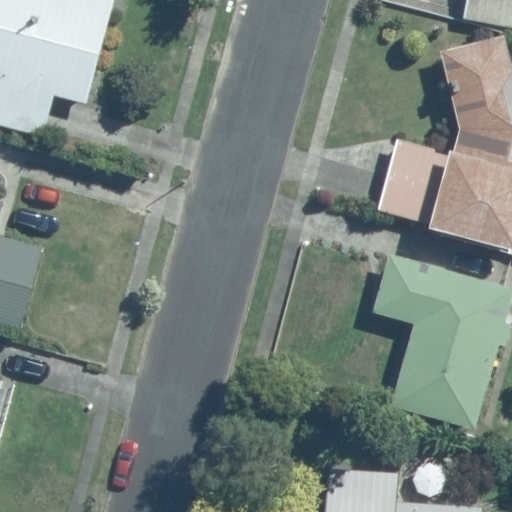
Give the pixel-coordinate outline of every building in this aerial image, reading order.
[(0,0),(0,122),(47,135),(58,94),(91,103),(117,0),(0,0)] [(511,0),(467,0),(464,16),(472,18),(511,25),(511,0)] [(381,212),(387,214),(511,244),(511,57),(506,34),(442,51),(458,110),(458,112),(459,113),(459,114),(460,115),(460,116),(461,118),(461,119),(461,120),(461,122),(462,123),(462,124),(462,125),(462,127),(462,128),(462,129),(462,131),(462,132),(461,133),(461,135),(461,136),(460,137),(460,138),(460,140),(459,141),(459,142),(458,143),(457,144),(457,146),(456,147),(455,148),(454,149),(454,150),(453,151),(452,152),(451,153),(400,139),(381,212)] [(0,320),(25,327),(46,247),(0,234),(0,227),(14,178),(0,173),(0,320)] [(395,401),(403,404),(476,426),(511,307),(511,285),(394,250),(376,309),(419,322),(395,401)] [(0,435),(12,390),(0,386),(0,435)] [(482,511),(483,506),(398,504),(398,473),(328,471),(326,511),(482,511)]
